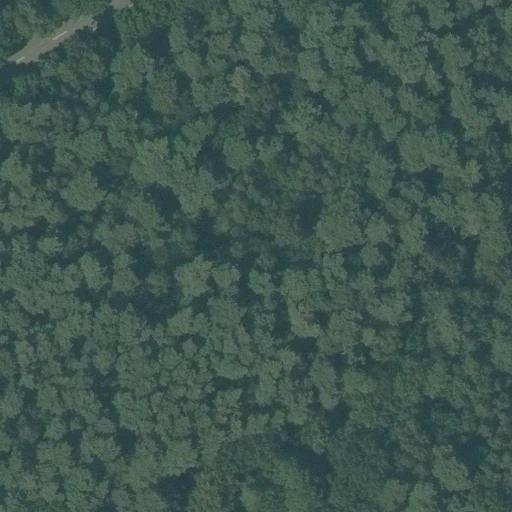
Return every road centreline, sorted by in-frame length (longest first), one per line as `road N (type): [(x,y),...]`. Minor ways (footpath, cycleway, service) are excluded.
road 1 (track): [(511,197),(436,301),(361,381),(311,419),(233,511)]
road 2 (tertiary): [(0,68),(114,0)]
